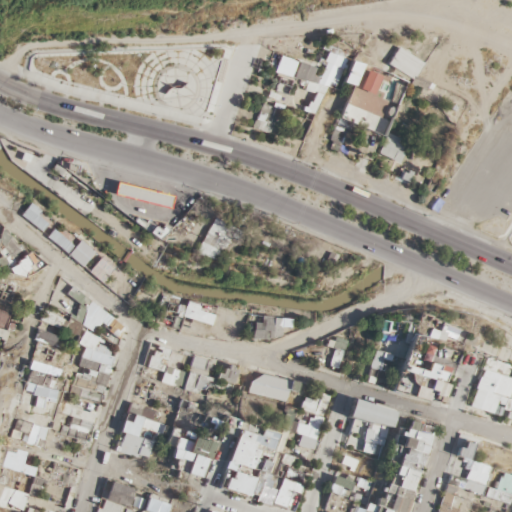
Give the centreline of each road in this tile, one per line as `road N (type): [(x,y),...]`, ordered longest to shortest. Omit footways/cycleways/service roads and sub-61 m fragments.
road 1 (trunk): [(0,118),(235,187),(511,306)]
road 2 (trunk): [(511,265),(208,148),(85,115),(0,81)]
road 3 (residential): [(425,270),(304,339),(244,357),(142,325),(0,207)]
road 4 (residential): [(511,437),(244,357)]
road 5 (residential): [(142,325),(83,511)]
road 6 (residential): [(422,511),(466,372)]
road 7 (residential): [(346,385),(308,511)]
